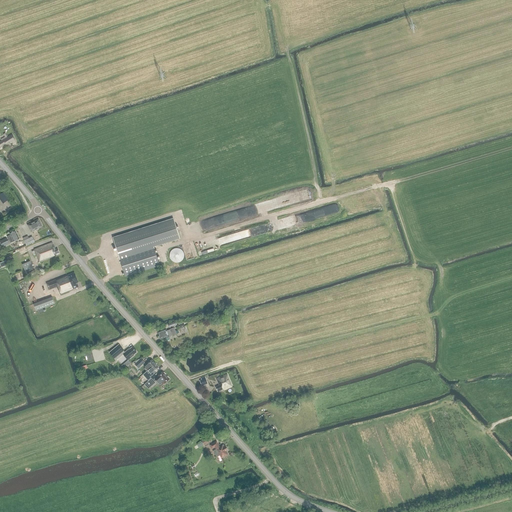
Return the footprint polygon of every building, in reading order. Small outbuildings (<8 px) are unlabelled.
[(15,141),(12,135),(0,141),(0,148),(6,145),(7,146),(15,141)] [(174,219),(113,239),(125,277),(160,266),(153,246),(180,238),(174,219)] [(42,227),(38,220),(27,225),(31,233),(42,227)] [(15,231),(9,233),(10,235),(7,237),(10,243),(19,239),(15,231)] [(29,239),(28,236),(23,238),(27,246),(35,242),(32,237),(29,239)] [(0,242),(2,247),(9,244),(6,238),(0,241),(0,242)] [(53,247),(52,243),(34,250),(39,262),(55,257),(54,255),(59,253),(58,249),(55,250),(54,247),(53,247)] [(184,259),(184,258),(184,257),(185,256),(185,255),(184,254),(184,253),(184,252),(183,251),(183,250),(182,250),(181,249),(180,248),(179,248),(178,248),(177,248),(176,248),(175,248),(174,248),(173,249),(172,249),(171,250),(171,251),(170,251),(170,252),(170,253),(169,253),(169,254),(169,255),(169,256),(169,257),(170,258),(170,259),(171,260),(171,261),(172,261),(172,262),(173,262),(174,262),(175,263),(176,263),(177,263),(178,263),(179,263),(180,262),(181,262),(182,261),(183,261),(183,260),(183,259),(184,259)] [(30,261),(22,265),(26,273),(34,270),(30,261)] [(47,284),(49,290),(57,287),(58,291),(59,291),(60,295),(73,290),(73,289),(78,288),(76,283),(78,282),(75,273),(47,284)] [(53,298),(34,306),(36,311),(55,304),(53,298)] [(166,331),(166,329),(157,332),(160,340),(165,338),(166,339),(176,335),(174,328),(170,330),(166,331)] [(123,354),(128,360),(134,355),(137,352),(133,348),(132,347),(130,349),(129,350),(129,349),(123,354)] [(115,350),(110,352),(114,361),(119,358),(115,350)] [(134,364),(136,366),(139,364),(141,367),(145,363),(141,359),(134,364)] [(146,371),(147,370),(155,364),(152,360),(147,364),(148,366),(144,369),(146,371)] [(155,364),(147,370),(149,373),(152,370),(153,372),(158,367),(155,364)] [(169,379),(163,372),(158,376),(159,378),(156,380),(161,385),(163,383),(164,384),(169,379)] [(232,387),(227,375),(216,379),(219,386),(215,387),(217,392),(224,389),(224,390),(232,387)] [(156,383),(151,378),(149,380),(145,383),(144,384),(149,389),(156,383)] [(204,446),(211,442),(209,437),(202,441),(204,446)] [(216,450),(213,451),(216,457),(220,455),(221,459),(228,455),(226,452),(228,451),(225,446),(223,447),(223,446),(220,448),(217,442),(210,445),(212,449),(215,448),(216,450)]
